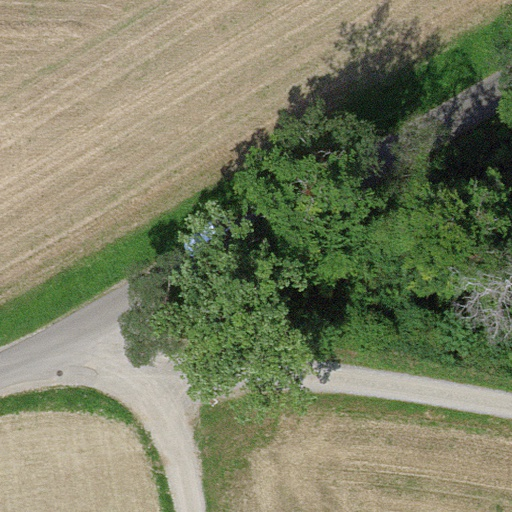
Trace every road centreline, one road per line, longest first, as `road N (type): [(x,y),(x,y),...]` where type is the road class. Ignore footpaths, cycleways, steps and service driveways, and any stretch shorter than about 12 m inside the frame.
road 1 (unclassified): [(0,382),(60,368),(511,92)]
road 2 (track): [(167,384),(275,378),(511,415)]
road 3 (track): [(60,368),(167,384),(188,511)]
